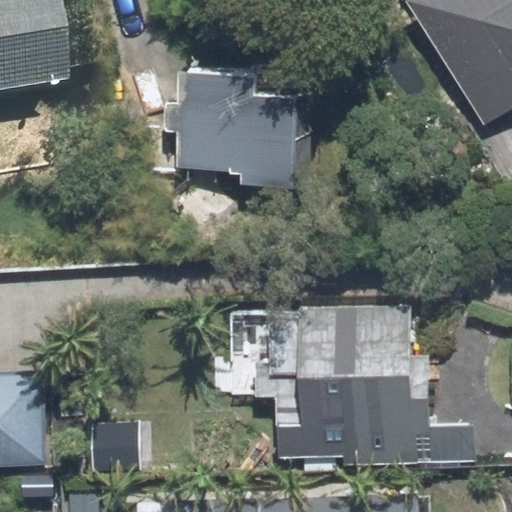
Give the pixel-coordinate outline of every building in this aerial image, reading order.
[(0,0),(0,84),(51,77),(38,0),(0,0)] [(511,0),(415,0),(485,111),(511,94),(511,0)] [(303,176),(303,91),(252,91),(252,68),(176,69),(176,159),(237,159),(237,176),(303,176)] [(408,308),(297,311),(301,432),(337,431),(338,469),(446,465),(445,422),(425,423),(423,353),(409,353),(408,308)] [(0,467),(44,467),(44,375),(0,375),(0,467)]
